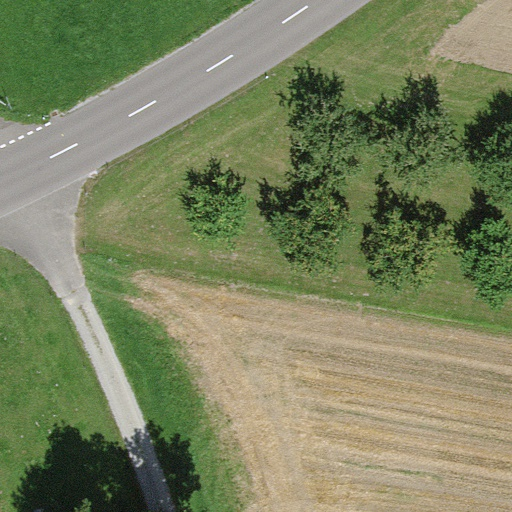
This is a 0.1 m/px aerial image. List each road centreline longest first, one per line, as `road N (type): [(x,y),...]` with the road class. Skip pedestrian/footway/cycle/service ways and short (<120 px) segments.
road 1 (track): [(33,169),(170,511)]
road 2 (tertiary): [(0,185),(318,0)]
